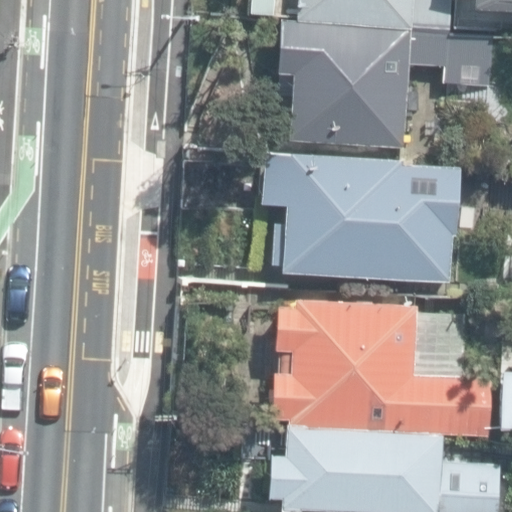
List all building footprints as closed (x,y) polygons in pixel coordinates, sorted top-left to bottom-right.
[(294,0),(294,11),(408,17),(408,15),(445,16),(446,0),(294,0)] [(511,0),(454,0),(453,22),(511,25),(511,0)] [(286,135),(400,140),(405,57),(439,59),(439,71),(458,72),(458,60),(487,61),(488,27),(405,23),(406,20),(276,14),(273,67),(289,68),(286,135)] [(453,280),(460,163),(262,150),(259,199),(283,201),(279,269),(453,280)] [(184,207),(239,210),(241,160),(185,157),(184,207)] [(283,418),(485,428),(487,373),(407,369),(410,299),(289,293),(289,298),(273,297),(267,411),(284,411),(283,418)] [(511,362),(504,362),(499,428),(511,429),(511,362)] [(209,378),(187,377),(186,401),(208,402),(209,378)] [(279,504),(431,511),(493,511),(496,471),(439,468),(441,432),(284,424),(283,450),(268,450),(266,494),(279,495),(279,504)]
